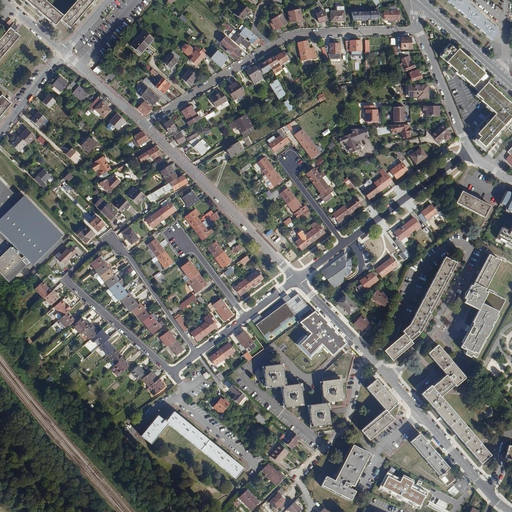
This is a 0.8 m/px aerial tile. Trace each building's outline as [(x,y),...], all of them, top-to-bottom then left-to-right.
[(77,0),(64,16),(44,0),(24,0),(26,2),(44,17),(55,26),(61,20),(70,28),(78,19),(92,3),(94,0),(77,0)] [(446,0),(492,41),(499,32),(492,26),(476,11),(463,0),(446,0)] [(241,20),(250,11),(242,4),(234,14),(241,20)] [(287,12),(290,23),(302,20),(300,10),(287,12)] [(369,20),(379,20),(378,12),(360,13),(360,10),(353,10),(353,13),(351,13),(353,21),(361,21),(361,20),(369,19),(369,20)] [(319,23),(327,21),(324,11),(313,15),(315,20),(316,20),(317,22),(318,22),(319,23)] [(344,21),(344,11),(331,11),(331,22),(344,21)] [(399,20),(398,11),(384,11),(384,21),(399,20)] [(185,23),(188,19),(183,14),(180,18),(185,23)] [(277,30),(287,24),(281,14),(271,21),(273,23),(270,25),(273,29),(276,28),(277,30)] [(18,27),(14,23),(1,38),(0,39),(0,59),(20,37),(14,32),(18,27)] [(231,33),(232,32),(233,30),(224,23),(222,25),(231,33)] [(137,38),(147,46),(153,39),(144,30),(137,38)] [(250,32),(248,30),(245,32),(243,31),(240,34),(244,37),(247,34),(249,36),(251,38),(248,41),(254,46),(257,42),(260,40),(250,32)] [(246,48),(250,44),(236,33),(234,36),(231,39),(239,45),(240,43),(246,48)] [(240,54),(242,51),(225,36),(220,43),(227,49),(226,51),(235,60),(240,54)] [(140,54),(147,46),(137,38),(130,46),(140,54)] [(411,49),(411,38),(401,38),(401,49),(411,49)] [(316,58),(315,50),(310,51),(309,49),(307,41),(298,43),(301,61),(316,58)] [(361,41),(345,41),(347,51),(361,51),(361,41)] [(329,47),(325,47),(327,54),(333,54),(337,54),(340,54),(340,44),(330,44),(329,47)] [(457,51),(450,44),(443,51),(444,52),(440,57),(451,68),(456,72),(455,73),(459,77),(461,76),(469,84),(479,93),(476,95),(482,100),(481,101),(496,115),(477,135),(479,136),(473,142),(485,153),(507,128),(511,132),(511,130),(511,103),(509,101),(508,102),(504,99),(505,98),(499,92),(498,93),(487,83),(491,79),(458,50),(457,51)] [(205,55),(220,67),(228,58),(223,53),(222,54),(220,52),(220,53),(217,51),(212,56),(207,51),(209,48),(205,46),(201,51),(205,55)] [(201,51),(198,48),(192,56),(193,57),(190,61),(196,66),(205,55),(201,51)] [(283,52),(275,57),(280,65),(283,64),(288,60),(283,52)] [(409,57),(409,52),(397,52),(393,52),(393,57),(401,57),(401,60),(403,63),(406,71),(415,68),(413,63),(412,64),(409,57)] [(170,69),(178,60),(170,53),(162,62),(170,69)] [(274,56),(266,61),(271,69),(276,77),(281,74),(279,71),(282,69),(280,65),(275,57),(274,56)] [(259,60),(255,62),(258,67),(262,73),(262,74),(271,69),(266,61),(261,64),(259,60)] [(101,62),(96,67),(100,71),(101,71),(106,66),(101,62)] [(262,73),(258,67),(255,68),(254,67),(247,72),(254,83),(262,79),(259,75),(262,73)] [(162,79),(163,78),(152,69),(150,72),(160,81),(155,87),(163,94),(170,86),(162,79)] [(189,86),(197,76),(189,69),(181,79),(189,86)] [(107,76),(112,81),(116,76),(112,71),(111,71),(107,76)] [(418,75),(416,71),(409,73),(412,82),(421,79),(420,74),(419,74),(418,75)] [(288,72),(285,74),(290,82),(293,80),(288,72)] [(60,92),(68,84),(60,77),(52,85),(60,92)] [(143,81),(151,88),(154,85),(146,78),(143,81)] [(269,84),(276,100),(285,96),(277,80),(269,84)] [(68,92),(76,84),(73,81),(66,89),(68,92)] [(234,100),(244,94),(237,82),(226,88),(234,100)] [(82,102),(88,94),(79,86),(72,93),(82,102)] [(428,99),(427,86),(405,86),(405,97),(417,97),(417,99),(428,99)] [(153,106),(159,99),(148,89),(140,97),(148,103),(149,102),(153,106)] [(216,107),(226,101),(221,92),(211,98),(216,107)] [(326,99),(323,94),(319,96),(317,97),(320,102),(326,99)] [(0,116),(2,114),(11,104),(1,95),(0,96),(0,116)] [(46,100),(36,110),(38,112),(46,119),(55,109),(46,100)] [(145,116),(152,108),(145,101),(138,109),(145,116)] [(111,110),(102,102),(94,109),(101,116),(104,118),(111,110)] [(205,117),(207,115),(208,115),(206,112),(203,115),(201,110),(195,113),(191,106),(182,112),(188,122),(186,123),(188,126),(200,119),(201,119),(205,117)] [(366,123),(377,122),(377,119),(378,119),(378,114),(377,114),(377,110),(375,110),(375,106),(364,106),(364,110),(366,110),(366,123)] [(426,116),(429,117),(438,117),(438,106),(423,106),(423,110),(426,110),(426,116)] [(404,122),(405,107),(393,107),(393,122),(404,122)] [(38,112),(31,120),(38,127),(42,123),(46,119),(38,112)] [(54,126),(57,129),(69,117),(64,113),(53,125),(54,126)] [(117,129),(124,122),(116,115),(110,122),(117,129)] [(237,126),(241,133),(252,126),(246,115),(230,125),(232,129),(237,126)] [(177,129),(170,120),(163,125),(170,134),(177,129)] [(292,130),(289,124),(283,127),(286,133),(292,130)] [(410,132),(409,125),(400,125),(390,126),(391,134),(401,132),(402,139),(410,138),(409,132),(410,132)] [(437,142),(438,143),(444,138),(446,141),(448,141),(450,138),(451,136),(449,134),(449,133),(442,125),(438,128),(439,130),(437,131),(436,131),(432,134),(431,135),(432,136),(437,142)] [(389,133),(388,127),(377,128),(378,135),(389,133)] [(26,144),(28,145),(36,137),(27,129),(19,137),(26,144)] [(275,153),(289,142),(280,129),(277,131),(280,136),(269,145),(275,153)] [(303,147),(311,141),(303,129),(294,136),(303,147)] [(350,130),(352,133),(338,139),(340,144),(345,142),(350,153),(360,149),(356,138),(366,133),(365,129),(350,130)] [(179,132),(173,135),(179,145),(185,141),(183,136),(185,135),(182,130),(179,132)] [(136,141),(139,145),(147,140),(142,131),(131,138),(133,142),(136,141)] [(196,138),(199,136),(197,132),(187,139),(189,142),(196,138)] [(19,137),(18,136),(14,140),(15,142),(12,146),(19,152),(26,144),(19,137)] [(46,142),(40,136),(37,139),(43,145),(46,142)] [(92,140),(91,139),(89,138),(81,146),(88,153),(97,143),(93,139),(92,140)] [(189,142),(202,156),(207,150),(202,144),(200,142),(196,138),(189,142)] [(319,152),(311,141),(303,147),(311,158),(319,152)] [(232,158),(244,151),(238,142),(226,149),(232,158)] [(330,150),(336,146),(333,142),(327,147),(330,150)] [(181,148),(184,152),(190,149),(188,147),(190,146),(189,144),(181,148)] [(160,155),(155,146),(147,151),(149,154),(152,159),(160,155)] [(68,151),(65,154),(73,162),(80,155),(72,148),(70,151),(69,152),(68,151)] [(416,164),(427,157),(421,148),(410,156),(416,164)] [(405,159),(399,151),(395,152),(402,161),(405,159)] [(110,170),(106,162),(104,162),(103,160),(104,159),(102,156),(94,162),(90,165),(94,171),(98,169),(102,175),(110,170)] [(265,175),(273,169),(265,158),(257,164),(265,175)] [(251,166),(249,163),(241,169),(243,172),(251,166)] [(390,171),(395,177),(397,179),(408,171),(402,163),(390,171)] [(175,174),(170,165),(160,171),(165,179),(175,174)] [(50,176),(43,169),(37,176),(38,178),(36,180),(42,186),(45,184),(44,183),(50,176)] [(282,180),(273,169),(265,175),(267,178),(264,180),(270,188),(271,188),(274,187),(282,180)] [(306,174),(313,184),(321,178),(324,176),(321,173),(319,175),(314,169),(306,174)] [(379,192),(392,182),(387,174),(383,177),(373,184),(379,192)] [(177,179),(177,178),(146,197),(153,205),(156,203),(154,200),(172,188),(174,190),(186,183),(185,180),(186,180),(183,175),(177,179)] [(107,180),(106,179),(99,184),(109,193),(120,182),(114,176),(109,181),(109,182),(107,180)] [(321,194),(324,198),(333,191),(328,185),(331,183),(325,176),(321,178),(313,184),(321,194)] [(64,179),(63,178),(60,181),(64,185),(64,184),(66,186),(69,184),(67,182),(64,179)] [(348,180),(354,188),(356,186),(350,179),(348,180)] [(27,267),(28,266),(27,265),(29,264),(30,265),(31,264),(35,268),(62,242),(60,239),(62,235),(24,196),(20,200),(0,180),(0,274),(3,278),(4,277),(9,283),(26,266),(27,267)] [(351,191),(354,188),(348,180),(345,182),(347,185),(351,191)] [(369,199),(379,192),(373,184),(363,192),(369,199)] [(146,196),(136,188),(128,196),(136,204),(140,199),(141,198),(143,199),(146,196)] [(287,204),(295,198),(288,188),(280,194),(287,204)] [(277,190),(276,190),(266,198),(277,190)] [(279,193),(277,190),(266,198),(268,201),(279,193)] [(511,192),(507,190),(499,205),(511,211),(511,227),(510,231),(502,227),(496,238),(511,246),(511,192)] [(189,208),(199,201),(192,191),(182,198),(189,208)] [(324,198),(322,199),(324,202),(335,195),(333,191),(324,198)] [(476,199),(462,191),(456,202),(484,217),(490,206),(476,199)] [(122,197),(114,205),(121,212),(125,208),(126,207),(127,208),(131,205),(122,197)] [(302,208),(295,198),(287,204),(297,218),(305,212),(302,208)] [(344,206),(350,214),(361,205),(359,202),(357,200),(355,198),(344,206)] [(110,219),(116,213),(101,199),(95,205),(110,219)] [(158,211),(164,219),(175,211),(167,200),(161,204),(163,207),(158,211)] [(422,213),(418,215),(424,224),(428,221),(427,220),(437,213),(434,208),(431,205),(422,212),(422,213)] [(338,222),(350,214),(344,206),(333,214),(335,217),(336,219),(338,222)] [(185,217),(193,229),(201,223),(197,216),(199,214),(195,209),(185,217)] [(152,228),(164,219),(158,211),(156,213),(146,220),(152,228)] [(203,222),(213,214),(211,211),(200,218),(203,222)] [(219,217),(215,212),(213,214),(203,222),(201,223),(193,229),(202,240),(213,232),(210,229),(208,231),(206,228),(219,217)] [(97,232),(104,224),(97,217),(90,224),(97,232)] [(283,223),(286,226),(287,226),(292,222),(290,218),(283,223)] [(414,218),(404,225),(410,233),(420,226),(417,223),(416,220),(414,218)] [(307,234),(313,242),(324,233),(318,225),(307,234)] [(397,238),(394,241),(400,248),(403,252),(403,253),(406,250),(400,241),(401,240),(403,244),(408,240),(407,239),(406,236),(410,233),(404,225),(394,232),(396,235),(398,237),(397,238)] [(85,243),(95,234),(88,226),(78,236),(85,243)] [(138,239),(129,226),(122,232),(131,245),(138,239)] [(302,250),(313,242),(307,234),(296,242),(302,250)] [(167,242),(165,240),(159,244),(156,239),(153,241),(151,242),(147,245),(156,257),(165,251),(162,247),(168,243),(167,242)] [(230,247),(236,242),(234,239),(227,244),(230,247)] [(207,248),(215,258),(223,252),(216,242),(207,248)] [(234,253),(241,248),(239,245),(232,250),(234,253)] [(67,249),(56,259),(63,265),(77,251),(73,247),(69,251),(67,249)] [(173,262),(165,251),(156,257),(165,268),(173,262)] [(223,252),(215,258),(222,268),(231,261),(223,252)] [(335,264),(332,264),(326,268),(328,272),(326,273),(328,277),(330,276),(332,279),(331,280),(333,284),(336,282),(338,285),(344,280),(345,274),(350,275),(352,270),(350,270),(351,266),(351,264),(353,264),(352,260),(351,258),(347,257),(348,254),(335,264)] [(470,357),(471,355),(475,357),(498,315),(496,315),(498,311),(499,312),(506,300),(498,295),(489,290),(487,293),(484,291),(486,288),(500,261),(488,255),(481,268),(472,286),(470,285),(466,293),(463,298),(465,299),(472,303),(471,306),(478,310),(472,322),(473,323),(471,327),(470,328),(467,326),(466,328),(465,330),(468,332),(467,333),(465,337),(464,336),(461,342),(462,343),(460,347),(463,349),(466,350),(464,354),(465,355),(470,357)] [(250,260),(247,256),(238,262),(241,266),(250,260)] [(104,263),(99,257),(90,263),(95,270),(104,263)] [(375,269),(381,277),(397,265),(395,262),(394,260),(392,257),(375,269)] [(456,263),(444,257),(410,324),(402,331),(404,333),(384,350),(392,360),(400,354),(412,343),(410,341),(418,334),(421,330),(428,316),(441,292),(452,271),(456,263)] [(190,280),(198,274),(189,261),(181,268),(186,275),(190,280)] [(109,269),(104,263),(95,270),(100,276),(109,269)] [(133,271),(131,267),(124,273),(126,276),(133,271)] [(231,267),(225,272),(228,276),(234,271),(231,267)] [(113,271),(111,268),(109,269),(100,276),(104,283),(113,276),(115,274),(119,272),(117,269),(113,271)] [(246,279),(252,287),(263,279),(257,270),(246,279)] [(156,280),(163,275),(160,272),(154,277),(156,280)] [(362,291),(376,282),(375,281),(378,278),(374,273),(371,275),(370,273),(360,281),(362,284),(358,286),(362,291)] [(207,285),(198,274),(190,280),(187,282),(196,293),(207,285)] [(166,279),(163,275),(156,280),(155,281),(156,284),(158,283),(159,284),(166,279)] [(113,276),(104,283),(109,289),(118,282),(113,276)] [(240,296),(252,287),(246,279),(234,288),(240,296)] [(121,280),(120,280),(118,282),(109,289),(113,295),(122,288),(120,285),(123,283),(121,280)] [(42,282),(34,289),(43,299),(44,298),(51,292),(42,282)] [(128,285),(122,288),(113,295),(118,301),(120,300),(127,294),(125,291),(127,289),(129,287),(128,285)] [(295,288),(281,297),(284,303),(260,318),(259,315),(252,319),(263,337),(308,309),(295,288)] [(376,290),(370,298),(375,301),(376,300),(381,303),(384,306),(389,300),(386,297),(387,296),(382,292),(381,294),(376,290)] [(51,292),(44,298),(50,306),(59,298),(52,291),(51,292)] [(129,293),(127,294),(120,300),(125,306),(134,299),(132,297),(132,296),(129,293)] [(186,307),(197,299),(193,295),(181,304),(184,308),(186,307)] [(356,307),(345,295),(338,302),(349,314),(356,307)] [(136,302),(134,299),(125,306),(129,312),(131,311),(138,305),(138,304),(136,302)] [(232,315),(224,304),(223,304),(220,300),(209,307),(212,312),(216,309),(224,321),(232,315)] [(61,301),(53,308),(62,317),(67,313),(71,310),(67,306),(66,307),(65,305),(61,301)] [(469,305),(465,303),(460,311),(464,313),(469,305)] [(142,306),(140,304),(138,305),(131,311),(136,317),(145,310),(142,306)] [(149,316),(145,310),(136,317),(140,323),(142,321),(149,316)] [(329,323),(315,310),(300,322),(309,332),(295,345),(309,358),(322,346),(332,356),(340,348),(342,347),(347,342),(345,341),(329,323)] [(67,313),(62,317),(58,320),(65,328),(74,320),(67,313)] [(201,326),(207,334),(217,327),(215,324),(216,322),(214,321),(215,320),(210,314),(203,319),(206,322),(201,326)] [(151,315),(149,316),(142,321),(147,328),(156,321),(151,315)] [(361,330),(368,323),(366,321),(366,320),(362,315),(354,323),(361,330)] [(175,320),(184,332),(188,329),(183,323),(184,322),(180,316),(175,320)] [(73,326),(80,334),(82,332),(88,326),(82,319),(73,326)] [(161,327),(156,321),(147,328),(151,334),(161,327)] [(98,333),(90,325),(88,326),(82,332),(90,340),(90,339),(98,333)] [(197,342),(207,334),(201,326),(191,333),(197,342)] [(109,338),(101,330),(98,333),(90,339),(94,344),(97,341),(101,345),(102,345),(107,340),(109,338)] [(168,346),(176,340),(169,331),(160,338),(166,347),(168,346)] [(256,347),(245,331),(236,337),(248,353),(256,347)] [(107,356),(115,349),(107,340),(102,345),(104,347),(101,349),(107,356)] [(183,350),(176,340),(168,346),(171,350),(175,356),(183,350)] [(229,343),(219,350),(225,358),(235,351),(229,343)] [(445,354),(438,345),(428,353),(446,375),(440,380),(432,387),(431,386),(422,394),(442,418),(465,445),(481,463),(490,455),(480,443),(441,397),(448,391),(455,385),(456,386),(465,377),(445,354)] [(123,358),(115,349),(107,356),(115,365),(122,359),(123,358)] [(225,358),(219,350),(209,358),(215,366),(225,358)] [(339,382),(341,382),(347,381),(354,357),(347,350),(346,351),(344,353),(322,374),(323,381),(339,379),(339,382)] [(240,358),(245,364),(248,361),(244,355),(240,358)] [(115,365),(113,367),(119,374),(128,367),(122,359),(115,365)] [(284,386),(284,383),(285,383),(283,367),(282,368),(281,364),(264,366),(264,370),(263,370),(265,387),(270,386),(279,385),(279,387),(282,387),(284,386)] [(137,380),(145,373),(139,366),(130,372),(137,380)] [(150,386),(158,379),(152,372),(142,380),(149,387),(150,386)] [(216,375),(220,382),(224,379),(220,372),(216,375)] [(376,379),(372,375),(368,379),(371,383),(366,388),(385,410),(361,430),(369,440),(386,425),(393,419),(387,412),(396,403),(384,388),(376,379)] [(165,387),(159,379),(158,379),(150,386),(156,394),(165,387)] [(343,399),(341,382),(339,382),(339,379),(323,381),(322,381),(322,384),(321,384),(322,390),(323,400),(324,400),(324,403),(327,402),(330,402),(330,400),(338,399),(343,399)] [(232,400),(238,404),(240,407),(241,406),(247,399),(242,394),(227,381),(224,385),(232,392),(231,393),(234,396),(232,400)] [(295,384),(284,386),(282,387),(283,390),(282,390),(283,405),(285,405),(285,408),(290,407),(290,405),(299,404),(303,404),(301,387),(300,387),(299,384),(295,384)] [(221,414),(230,404),(224,399),(223,401),(221,399),(213,408),(221,414)] [(327,402),(324,403),(309,405),(309,408),(310,423),(312,423),(312,426),(317,426),(317,424),(326,423),(330,422),(328,406),(327,406),(327,402)] [(182,418),(174,412),(165,422),(168,424),(182,435),(190,425),(182,418)] [(258,414),(254,418),(262,425),(265,421),(258,414)] [(165,422),(157,416),(149,426),(141,436),(151,444),(168,424),(165,422)] [(200,433),(190,425),(182,435),(200,450),(208,440),(200,433)] [(282,441),(291,449),(300,439),(291,431),(287,435),(282,441)] [(429,445),(420,433),(410,442),(439,476),(439,477),(447,486),(457,477),(445,462),(429,445)] [(217,447),(208,440),(200,450),(218,465),(226,454),(217,447)] [(269,457),(278,463),(288,450),(279,444),(269,457)] [(369,454),(352,445),(334,480),(326,476),(321,485),(351,500),(355,491),(349,488),(351,485),(353,486),(357,478),(369,454)] [(234,461),(226,454),(218,465),(235,479),(243,468),(234,461)] [(267,464),(262,470),(266,474),(265,475),(276,485),(283,477),(277,472),(267,464)] [(420,510),(428,494),(411,485),(414,481),(401,474),(399,478),(386,472),(378,489),(420,510)] [(453,497),(459,492),(453,485),(447,490),(453,497)] [(280,496),(284,491),(280,488),(267,502),(278,511),(287,502),(280,496)] [(250,510),(259,502),(247,490),(238,497),(250,510)] [(288,511),(299,511),(301,510),(293,503),(287,510),(288,511)]
